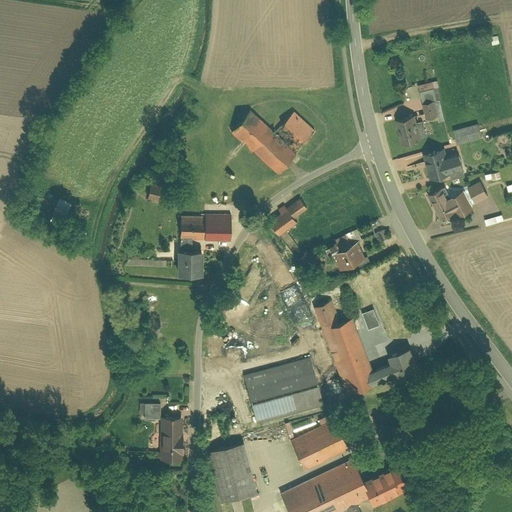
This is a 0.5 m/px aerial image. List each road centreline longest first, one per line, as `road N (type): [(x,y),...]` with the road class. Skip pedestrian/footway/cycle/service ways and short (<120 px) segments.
road 1 (residential): [(194,511),(200,324),(213,281),(255,218),(293,180),(376,145)]
road 2 (secondary): [(376,145),(416,241),(511,378)]
road 3 (secondary): [(354,0),(376,145)]
road 4 (track): [(487,8),(357,47)]
